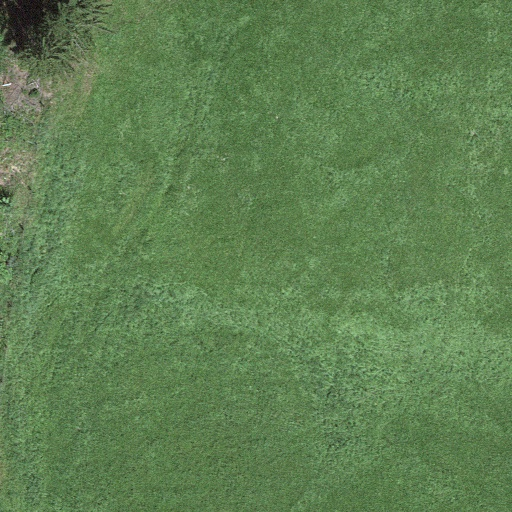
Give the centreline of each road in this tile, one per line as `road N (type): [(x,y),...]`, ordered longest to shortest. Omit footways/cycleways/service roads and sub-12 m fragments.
road 1 (track): [(44,511),(45,413),(60,356),(149,218),(236,0)]
road 2 (track): [(0,374),(22,244),(77,96),(92,0)]
